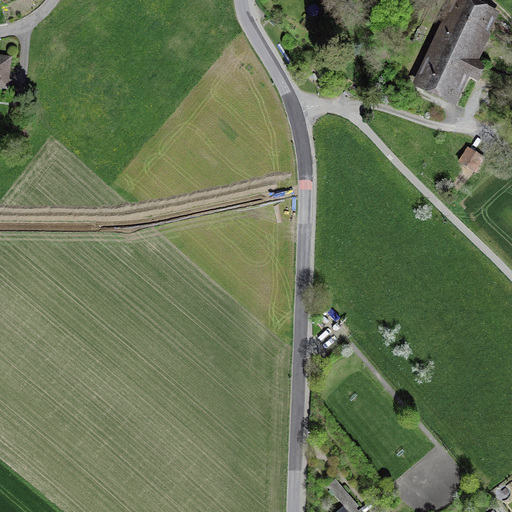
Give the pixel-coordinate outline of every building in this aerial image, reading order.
[(505,16),(473,0),(454,0),(411,86),(458,110),(505,16)] [(0,85),(7,86),(11,56),(0,54),(0,85)] [(27,125),(16,124),(16,135),(26,135),(27,125)] [(483,158),(468,149),(460,163),(474,172),(483,158)] [(342,505),(333,511),(363,511),(334,478),(325,485),(342,505)]
